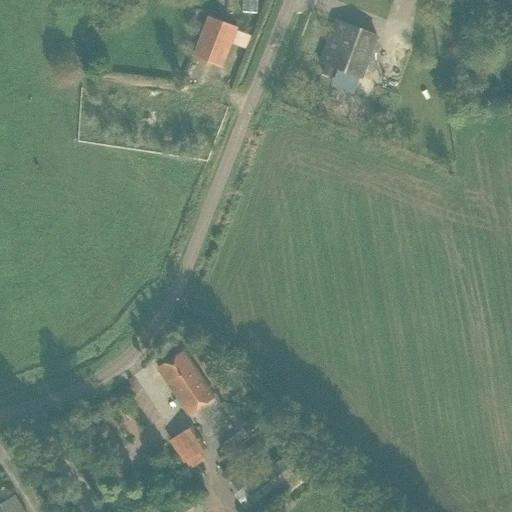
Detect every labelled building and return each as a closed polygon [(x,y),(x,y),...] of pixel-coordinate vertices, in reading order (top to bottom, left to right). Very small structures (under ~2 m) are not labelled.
[(192,55),(222,66),(236,28),(206,17),(192,55)] [(325,63),(362,78),(377,35),(335,18),(319,61),(325,63)] [(336,68),(325,63),(322,72),(332,76),(336,68)] [(158,368),(186,410),(210,393),(183,352),(158,368)] [(205,447),(192,426),(171,439),(184,460),(205,447)] [(240,503),(300,459),(292,449),(247,483),(233,493),(240,503)] [(226,484),(242,472),(235,462),(219,474),(226,484)] [(24,511),(13,494),(0,502),(0,505),(4,511),(24,511)]
